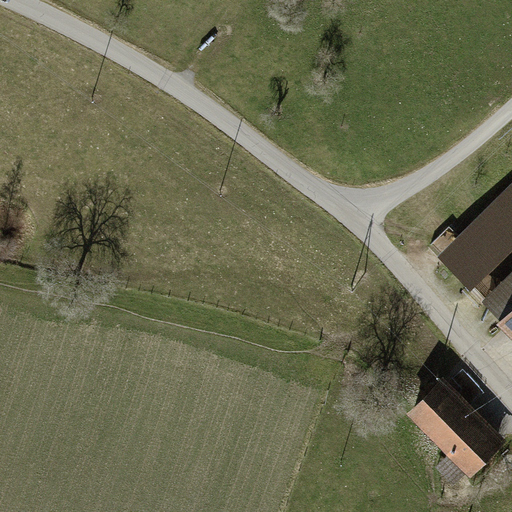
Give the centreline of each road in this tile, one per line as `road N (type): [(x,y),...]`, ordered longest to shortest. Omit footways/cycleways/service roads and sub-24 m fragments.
road 1 (unclassified): [(19,0),(175,82),(354,216)]
road 2 (unclassified): [(354,216),(511,394)]
road 3 (unclassified): [(354,216),(460,158),(511,112)]
